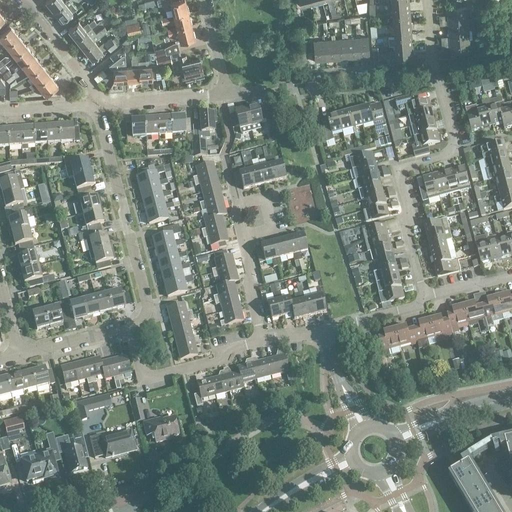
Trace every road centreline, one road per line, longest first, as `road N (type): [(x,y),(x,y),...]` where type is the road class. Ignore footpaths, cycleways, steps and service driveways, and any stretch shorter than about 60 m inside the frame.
road 1 (residential): [(437,80),(453,147),(396,177),(426,298)]
road 2 (residential): [(128,331),(145,301),(99,119),(89,108)]
road 3 (residential): [(262,338),(205,365),(152,377),(140,371),(128,331)]
road 4 (residential): [(95,94),(111,103),(222,96)]
road 5 (secondary): [(511,397),(391,431)]
road 6 (secondary): [(398,446),(511,398)]
road 7 (residential): [(95,94),(20,0)]
